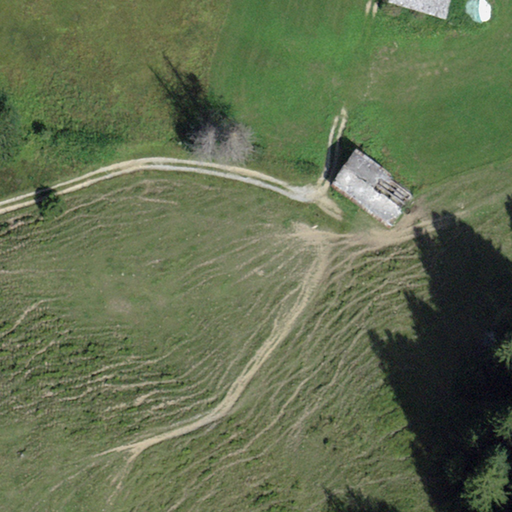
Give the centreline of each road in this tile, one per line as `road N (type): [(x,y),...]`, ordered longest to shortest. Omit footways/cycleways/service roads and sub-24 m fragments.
road 1 (track): [(0,204),(178,159),(259,175),(320,203)]
road 2 (track): [(372,0),(320,203)]
road 3 (track): [(320,203),(394,238),(511,190)]
